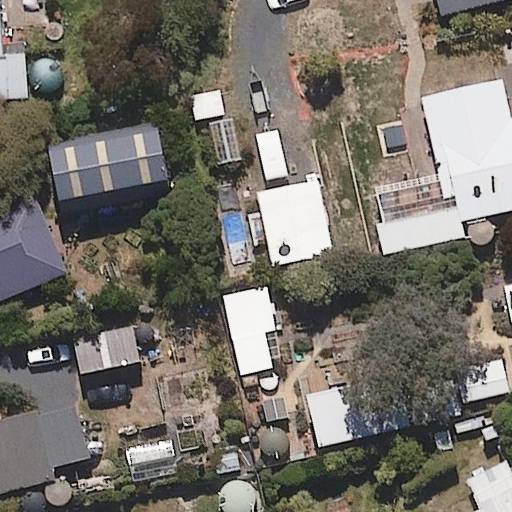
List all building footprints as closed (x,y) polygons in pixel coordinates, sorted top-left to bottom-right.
[(1,0),(0,0),(0,99),(31,98),(29,58),(5,60),(1,0)] [(511,0),(441,0),(447,18),(511,0)] [(470,239),(466,225),(511,215),(511,110),(506,83),(428,101),(445,177),(380,192),(395,257),(470,239)] [(172,199),(162,137),(53,155),(63,217),(172,199)] [(336,257),(322,184),(262,195),(276,268),(336,257)] [(0,304),(69,277),(36,198),(0,213),(0,304)] [(278,329),(269,290),(227,299),(244,377),(276,370),(268,332),(278,329)] [(511,387),(502,355),(456,369),(469,410),(511,396),(511,387)] [(463,417),(453,370),(383,384),(393,432),(463,417)] [(376,390),(314,405),(325,449),(386,435),(376,390)] [(0,497),(60,481),(57,471),(98,460),(84,405),(0,426),(0,497)] [(511,511),(511,465),(511,463),(468,483),(481,511),(511,511)] [(265,511),(264,483),(225,486),(226,511),(265,511)] [(220,511),(218,490),(181,494),(183,511),(220,511)]
